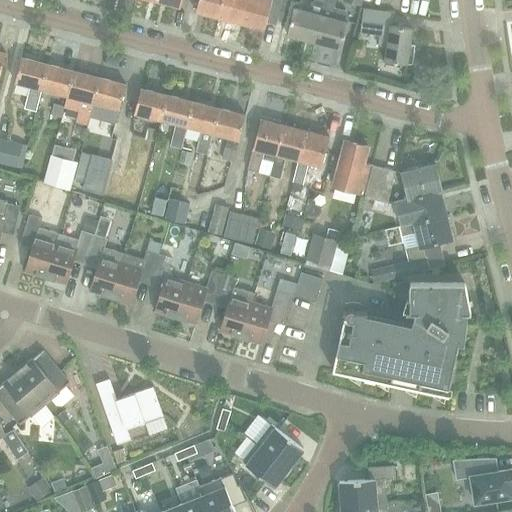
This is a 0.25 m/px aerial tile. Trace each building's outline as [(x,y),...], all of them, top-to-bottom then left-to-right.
[(198,0),(196,12),(219,18),(223,0),(198,0)] [(241,24),(246,0),(223,0),(219,18),(241,24)] [(263,30),(266,22),(276,24),(281,0),(246,0),(241,24),(263,30)] [(313,42),(324,0),(312,0),(313,1),(311,1),(308,12),(294,9),(287,36),(313,42)] [(350,11),(333,7),(334,0),(324,0),(313,42),(340,49),(347,22),(350,11)] [(396,0),(396,6),(416,9),(417,0),(396,0)] [(412,63),(415,44),(410,44),(412,28),(390,25),(392,14),(364,10),(361,33),(380,36),(378,46),(386,47),(385,60),(408,63),(408,62),(412,63)] [(15,82),(29,86),(24,107),(36,111),(41,89),(48,64),(21,57),(15,82)] [(66,95),(73,70),(48,64),(41,89),(66,95)] [(93,102),(100,77),(73,70),(66,95),(64,105),(64,106),(78,110),(75,121),(87,124),(93,102)] [(100,77),(93,102),(119,109),(125,84),(100,77)] [(160,120),(167,95),(140,88),(134,113),(160,120)] [(186,127),(192,102),(167,95),(160,120),(186,127)] [(64,106),(64,105),(53,102),(50,114),(61,117),(64,106)] [(212,134),(218,108),(192,102),(186,127),(184,134),(198,138),(195,152),(207,155),(212,134)] [(218,108),(212,134),(237,140),(244,115),(218,108)] [(275,155),(283,126),(261,120),(253,149),(252,148),(247,169),(258,172),(263,152),(275,155)] [(298,161),(306,132),(283,126),(275,155),(270,176),(280,179),(285,158),(298,161)] [(155,142),(158,130),(147,127),(144,139),(155,142)] [(306,132),(298,161),(293,182),(303,185),(308,164),(321,167),(329,137),(306,132)] [(181,148),(184,136),(172,134),(170,146),(181,148)] [(0,162),(21,168),(27,145),(0,138),(0,162)] [(367,147),(344,141),(333,187),(363,194),(371,165),(363,163),(367,147)] [(66,188),(73,162),(59,158),(61,149),(52,147),(43,181),(66,188)] [(233,161),(236,150),(224,147),(221,159),(233,161)] [(92,153),(83,188),(102,193),(112,158),(92,153)] [(407,198),(441,189),(435,164),(401,172),(407,198)] [(382,168),(371,165),(363,194),(363,196),(374,199),(377,187),(382,168)] [(374,199),(387,203),(395,171),(382,168),(377,187),(374,199)] [(413,222),(445,214),(440,190),(441,190),(441,189),(407,198),(396,201),(402,224),(401,225),(413,222)] [(154,196),(150,213),(162,216),(166,199),(154,196)] [(185,223),(190,203),(169,198),(164,218),(185,223)] [(19,206),(7,203),(7,201),(0,199),(0,235),(1,232),(13,234),(19,206)] [(221,235),(229,207),(215,203),(207,232),(221,235)] [(223,236),(252,243),(258,218),(229,211),(223,236)] [(59,233),(39,227),(42,218),(29,214),(21,238),(33,242),(24,271),(45,277),(59,233)] [(284,214),(281,226),(298,230),(301,219),(284,214)] [(441,253),(439,242),(452,239),(445,214),(413,222),(401,225),(410,260),(390,265),(393,278),(429,269),(426,257),(441,253)] [(86,217),(83,230),(94,234),(97,225),(98,221),(86,217)] [(97,225),(94,234),(103,237),(106,228),(97,225)] [(270,249),(275,232),(258,228),(254,244),(270,249)] [(328,228),(326,235),(334,238),(336,231),(328,228)] [(86,258),(94,234),(83,230),(81,230),(78,238),(59,233),(45,277),(66,284),(75,255),(86,258)] [(330,266),(338,239),(313,232),(305,259),(330,266)] [(103,237),(94,234),(86,258),(98,262),(89,291),(110,297),(124,253),(104,247),(107,238),(103,237)] [(353,237),(349,246),(357,250),(361,240),(353,237)] [(338,239),(330,266),(343,270),(350,243),(338,239)] [(149,240),(146,250),(159,254),(162,244),(149,240)] [(151,278),(159,254),(146,250),(143,259),(124,253),(110,297),(131,304),(140,275),(151,278)] [(175,317),(186,281),(166,275),(172,258),(159,254),(151,278),(163,282),(154,311),(175,317)] [(216,298),(224,274),(211,270),(206,287),(186,281),(175,317),(196,324),(205,295),(216,298)] [(322,278),(300,272),(297,284),(296,287),(293,295),(315,302),(322,278)] [(254,292),(234,287),(237,278),(224,274),(216,298),(228,302),(219,331),(240,337),(254,292)] [(278,282),(276,290),(289,294),(293,295),(296,287),(297,284),(280,278),(278,282)] [(470,313),(464,282),(409,282),(409,300),(414,300),(414,311),(406,311),(406,313),(415,313),(413,324),(365,314),(365,313),(367,313),(367,311),(355,311),(354,310),(352,309),(349,309),(348,310),(346,311),(342,311),(342,313),(345,313),(345,315),(345,316),(346,318),(344,317),(332,370),(448,395),(448,394),(447,394),(458,343),(464,344),(467,313),(470,313)] [(254,292),(240,337),(261,344),(270,315),(282,318),(289,294),(276,290),(271,307),(251,301),(254,292)] [(73,395),(65,386),(69,382),(42,350),(17,371),(45,403),(51,398),(56,404),(62,404),(73,395)] [(0,400),(20,424),(45,403),(17,371),(0,385),(0,400)] [(126,428),(163,415),(153,386),(116,399),(109,378),(95,383),(117,443),(130,439),(126,428)] [(221,407),(218,418),(225,420),(226,420),(229,410),(221,407)] [(218,418),(215,428),(223,430),(226,420),(225,420),(218,418)] [(271,424),(256,443),(289,468),(303,449),(271,424)] [(14,429),(5,434),(1,436),(16,459),(28,451),(14,429)] [(256,443),(241,461),(274,487),(289,468),(256,443)] [(193,445),(183,449),(186,456),(196,453),(193,445)] [(121,448),(112,451),(116,463),(125,460),(121,448)] [(183,449),(173,453),(177,460),(186,456),(183,449)] [(488,458),(452,459),(455,479),(470,476),(475,502),(511,496),(511,468),(498,471),(491,472),(488,458)] [(151,462),(142,466),(145,474),(154,470),(151,462)] [(102,463),(90,467),(94,478),(106,473),(102,463)] [(386,501),(384,479),(395,478),(394,464),(368,466),(369,479),(338,481),(340,505),(386,501)] [(141,466),(132,470),(135,477),(144,474),(141,466)] [(235,511),(221,477),(198,486),(202,495),(208,511),(235,511)] [(42,478),(29,486),(37,500),(51,492),(42,478)] [(62,479),(51,483),(54,492),(65,488),(62,479)] [(97,480),(87,484),(95,504),(105,499),(97,480)] [(84,485),(72,490),(80,511),(82,511),(94,508),(84,485)] [(208,511),(202,495),(181,504),(184,511),(208,511)] [(386,511),(386,501),(340,505),(340,511),(386,511)]
